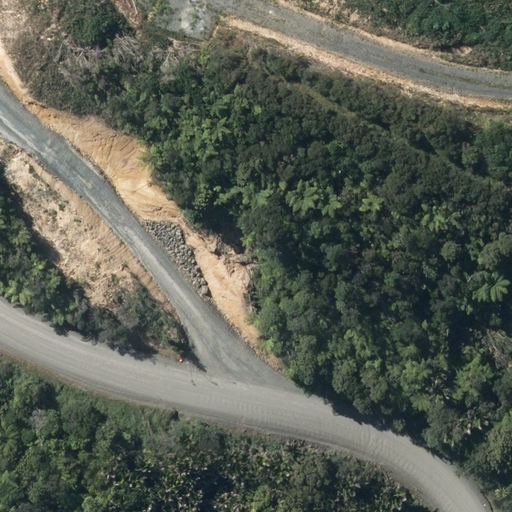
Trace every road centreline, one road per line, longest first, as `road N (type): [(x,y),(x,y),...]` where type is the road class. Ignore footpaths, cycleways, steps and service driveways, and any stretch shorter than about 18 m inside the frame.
road 1 (secondary): [(0,284),(354,444),(455,511)]
road 2 (track): [(0,105),(157,261),(249,398)]
road 3 (track): [(259,0),(486,89),(511,87)]
